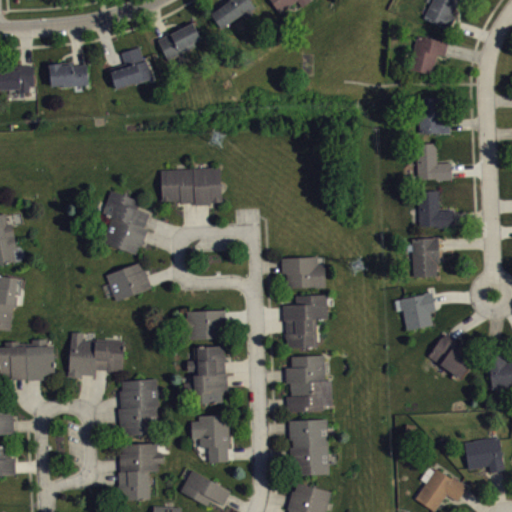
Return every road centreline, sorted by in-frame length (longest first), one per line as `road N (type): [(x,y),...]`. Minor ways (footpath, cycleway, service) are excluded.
road 1 (residential): [(255,511),(261,484),(252,239),(239,229),(194,230),(178,252),(187,281),(242,282),(254,292)]
road 2 (residential): [(511,6),(493,37),(485,78),(494,294)]
road 3 (residential): [(45,511),(45,494),(79,479),(91,464),(86,409),(47,409),(45,494)]
road 4 (tertiary): [(0,27),(104,18),(150,0)]
